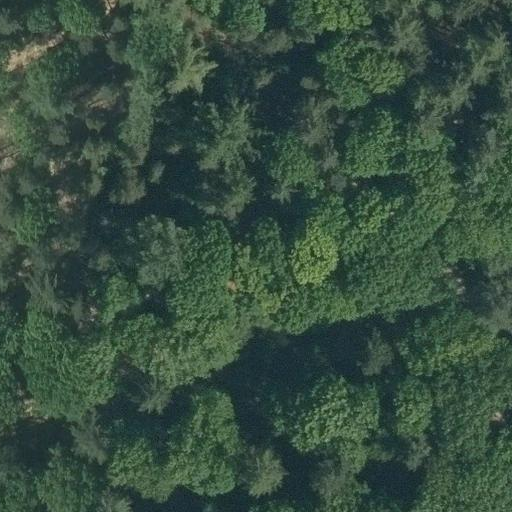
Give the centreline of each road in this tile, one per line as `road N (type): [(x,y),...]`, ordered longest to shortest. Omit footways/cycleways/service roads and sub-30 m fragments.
road 1 (track): [(419,202),(0,345)]
road 2 (track): [(511,476),(419,202)]
road 3 (track): [(419,202),(353,0)]
